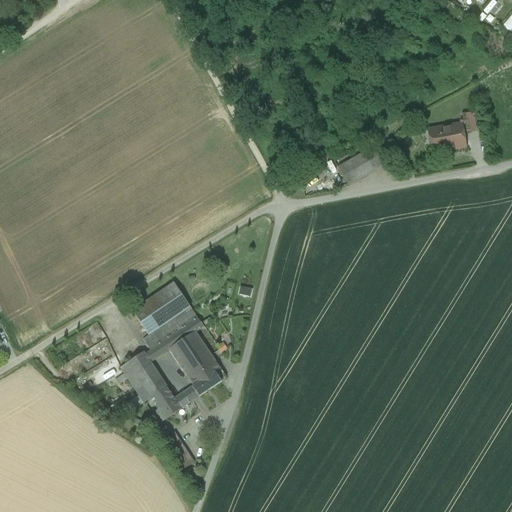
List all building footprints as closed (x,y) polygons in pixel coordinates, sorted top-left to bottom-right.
[(493,0),(491,0),(486,7),(491,12),(484,20),(488,24),(502,8),(493,0)] [(511,14),(502,25),(511,33),(511,32),(511,14)] [(460,122),(461,126),(463,134),(470,132),(467,115),(467,113),(461,114),(463,121),(460,122)] [(479,113),(467,115),(470,132),(470,133),(482,131),(479,113)] [(443,128),(431,130),(435,152),(438,153),(443,152),(444,150),(456,148),(459,149),(463,148),(465,146),(463,134),(461,126),(443,130),(443,128)] [(372,148),(337,168),(347,185),(382,166),(372,148)] [(328,152),(320,155),(324,165),(332,162),(328,152)] [(148,336),(188,308),(171,284),(131,312),(148,336)] [(168,352),(194,333),(202,328),(188,308),(148,336),(142,340),(149,351),(155,360),(168,352)] [(188,381),(214,362),(194,333),(168,352),(188,381)] [(145,355),(151,364),(155,360),(149,351),(145,355)] [(73,360),(78,368),(91,359),(86,352),(73,360)] [(150,399),(167,388),(151,364),(145,355),(144,353),(120,368),(144,404),(150,399)] [(215,374),(220,371),(214,362),(188,381),(193,387),(214,372),(215,374)] [(215,374),(220,382),(225,378),(220,371),(215,374)] [(192,388),(199,397),(221,382),(220,382),(215,374),(214,372),(193,387),(192,388)] [(181,409),(175,400),(167,388),(150,399),(158,411),(152,415),(158,425),(181,409)] [(199,397),(192,388),(175,400),(181,409),(187,406),(190,403),(199,397)] [(175,433),(162,441),(182,471),(195,463),(175,433)]
